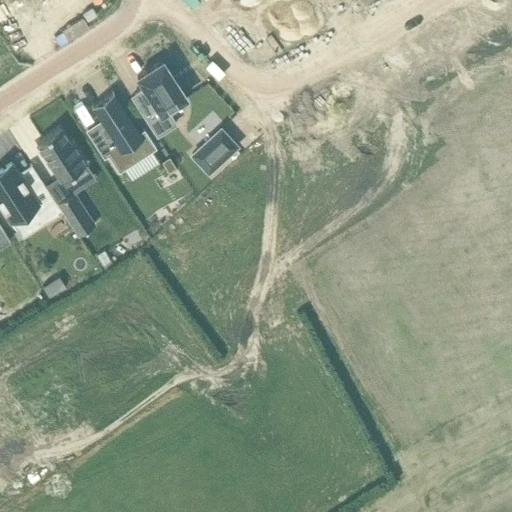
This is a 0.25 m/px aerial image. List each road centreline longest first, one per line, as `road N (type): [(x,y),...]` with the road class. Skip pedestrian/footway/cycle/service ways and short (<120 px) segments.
road 1 (residential): [(246,99),(445,292)]
road 2 (residential): [(158,0),(0,101)]
road 3 (residential): [(445,292),(511,409)]
road 4 (residential): [(246,99),(359,32)]
road 5 (residential): [(163,0),(246,99)]
